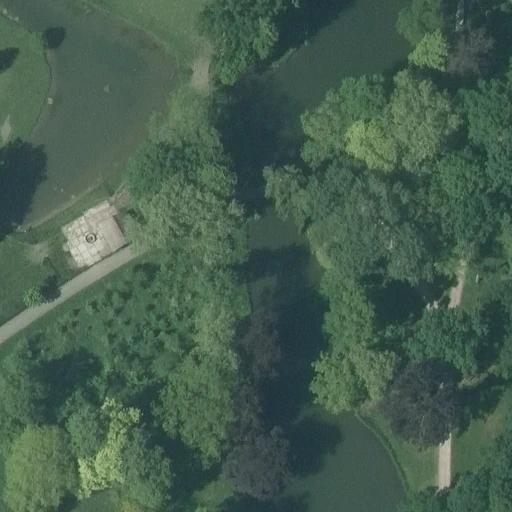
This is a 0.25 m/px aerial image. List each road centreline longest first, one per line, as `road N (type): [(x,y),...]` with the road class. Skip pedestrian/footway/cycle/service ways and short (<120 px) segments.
road 1 (track): [(0,339),(228,199),(334,171),(511,67)]
road 2 (track): [(511,102),(444,332),(443,511)]
road 3 (track): [(334,171),(396,250),(444,332)]
